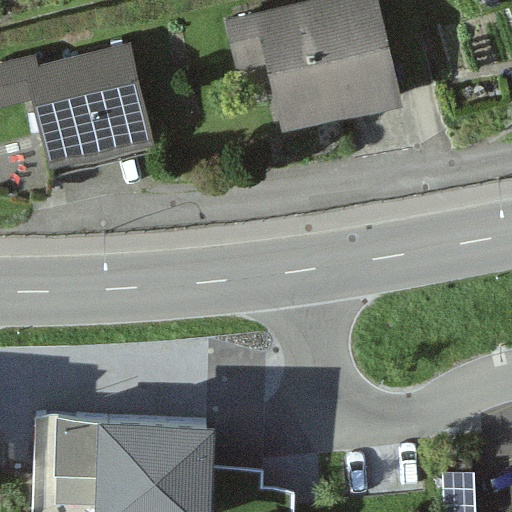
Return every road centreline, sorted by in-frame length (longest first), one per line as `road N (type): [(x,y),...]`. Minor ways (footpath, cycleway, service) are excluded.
road 1 (residential): [(134,210),(292,194),(511,153)]
road 2 (residential): [(511,378),(403,425),(365,428),(328,413),(306,268)]
road 3 (tertiary): [(0,289),(167,290),(306,268)]
road 4 (tertiary): [(306,268),(511,234)]
